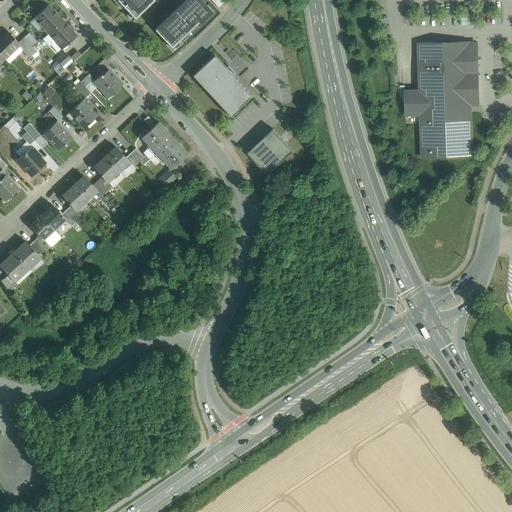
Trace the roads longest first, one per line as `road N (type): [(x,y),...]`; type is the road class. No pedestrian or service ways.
road 1 (tertiary): [(156,86),(230,171),(246,210),(244,270),(211,350)]
road 2 (primary): [(322,0),(352,143),(396,260)]
road 3 (residential): [(0,382),(36,391),(67,387),(149,346),(211,350)]
road 4 (secondary): [(240,438),(429,325)]
road 5 (residential): [(156,86),(0,231)]
road 6 (secondary): [(380,337),(240,438)]
road 7 (unknown): [(230,20),(258,48),(269,96),(241,127)]
road 8 (residential): [(156,86),(250,0)]
